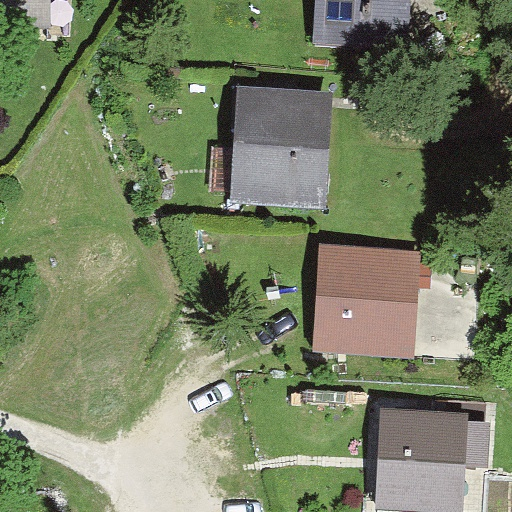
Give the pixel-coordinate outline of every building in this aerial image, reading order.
[(53,0),(0,0),(0,23),(53,25),(53,0)] [(406,0),(328,0),(328,47),(405,48),(406,0)] [(306,93),(237,97),(242,196),(310,193),(306,93)] [(424,257),(331,252),(326,339),(419,345),(424,257)] [(456,409),(388,403),(380,504),(448,510),(456,409)]
